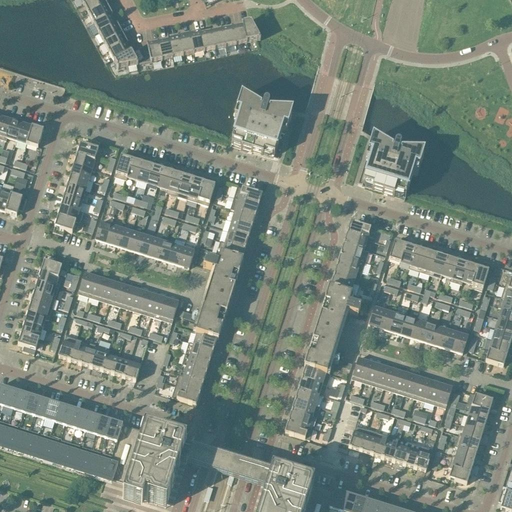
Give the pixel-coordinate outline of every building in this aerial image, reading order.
[(88,16),(107,6),(107,5),(106,6),(103,0),(95,0),(82,7),(83,7),(88,16),(87,16),(88,16)] [(112,16),(112,15),(111,15),(107,7),(107,6),(88,16),(88,17),(93,25),(92,25),(93,26),(112,16)] [(93,26),(98,35),(97,35),(98,35),(117,25),(117,24),(115,26),(110,17),(112,16),(93,26)] [(250,24),(249,24),(249,25),(243,26),(243,25),(242,26),(246,45),(247,45),(258,42),(258,43),(260,42),(259,41),(255,34),(255,33),(254,33),(250,25),(251,25),(250,24)] [(103,45),(122,35),(122,34),(121,34),(117,26),(117,25),(98,35),(98,36),(103,44),(103,45)] [(242,26),(241,26),(232,28),(231,28),(235,47),(236,47),(245,45),(246,45),(242,26)] [(231,28),(222,30),(221,30),(225,49),(235,47),(231,28)] [(221,30),(220,30),(211,32),(210,32),(214,51),(215,51),(224,49),(225,49),(221,30)] [(204,54),(199,32),(199,33),(189,35),(189,34),(193,56),(194,56),(194,55),(203,53),(203,54),(204,54)] [(210,32),(210,33),(200,34),(200,32),(199,32),(204,54),(204,53),(213,51),(214,52),(214,51),(210,32)] [(178,36),(182,58),(183,58),(183,57),(192,55),(192,56),(193,56),(189,34),(188,34),(188,35),(179,37),(179,36),(178,36)] [(108,54),(127,44),(122,35),(103,45),(104,45),(108,54)] [(172,60),(173,60),(172,59),(182,58),(178,36),(177,37),(178,37),(168,39),(168,38),(168,39),(172,60)] [(161,62),(162,62),(171,60),(172,60),(168,39),(167,39),(167,41),(158,43),(158,42),(157,43),(161,62)] [(151,64),(161,62),(157,43),(147,45),(151,64)] [(127,44),(108,54),(108,55),(109,55),(113,63),(113,64),(131,55),(130,54),(125,46),(128,45),(127,44)] [(151,64),(147,45),(146,45),(147,47),(131,55),(113,64),(114,64),(117,70),(116,70),(117,71),(118,71),(118,70),(126,69),(128,69),(128,68),(136,67),(137,67),(150,64),(151,64)] [(260,112),(261,110),(240,98),(236,113),(240,115),(232,140),(231,145),(241,148),(240,151),(247,154),(248,150),(252,151),(273,158),(275,153),(280,135),(285,136),(292,114),(268,113),(268,115),(267,114),(268,110),(268,108),(267,106),(265,106),(264,106),(263,108),(261,113),(260,112)] [(0,142),(5,144),(11,122),(1,119),(0,122),(0,142)] [(16,143),(22,126),(11,122),(5,144),(6,140),(16,143)] [(26,146),(32,129),(31,128),(31,129),(22,126),(16,143),(26,146)] [(32,129),(26,146),(37,150),(43,132),(32,129)] [(391,153),(392,151),(372,138),(365,161),(369,163),(363,181),(362,186),(384,192),(388,193),(386,197),(393,199),(395,195),(405,199),(406,194),(414,169),(419,170),(423,155),(400,154),(399,156),(398,155),(399,150),(399,149),(398,147),(397,147),(395,147),(394,149),(392,154),(391,153)] [(98,151),(99,145),(90,142),(89,148),(80,146),(76,156),(98,163),(101,152),(98,151)] [(95,173),(98,163),(76,156),(73,167),(95,173)] [(125,183),(131,162),(120,158),(114,179),(125,183)] [(136,183),(142,165),(131,162),(125,183),(126,180),(136,183)] [(146,186),(152,168),(142,165),(136,183),(146,186)] [(94,174),(95,173),(73,167),(70,177),(88,183),(91,173),(94,174)] [(157,189),(162,171),(152,168),(146,186),(157,189)] [(166,196),(173,174),(162,171),(157,189),(166,192),(165,195),(166,196)] [(176,199),(183,178),(173,174),(166,196),(176,199)] [(85,193),(88,183),(70,177),(67,187),(85,193)] [(187,202),(193,181),(183,178),(176,199),(177,199),(178,196),(187,198),(186,202),(187,202)] [(197,205),(203,184),(193,181),(187,202),(197,205)] [(203,184),(197,205),(208,209),(214,187),(203,184)] [(81,203),(85,193),(67,187),(64,198),(81,203)] [(233,200),(258,208),(261,197),(257,196),(257,195),(252,194),(237,189),(233,200)] [(5,215),(12,193),(2,190),(0,194),(0,212),(4,214),(5,215)] [(12,193),(5,215),(16,218),(18,212),(22,214),(26,201),(22,200),(23,197),(12,193)] [(78,214),(81,203),(64,198),(60,208),(78,214)] [(254,219),(258,208),(233,200),(230,211),(254,219)] [(75,224),(78,214),(60,208),(57,218),(75,224)] [(251,230),(254,219),(230,211),(229,212),(234,213),(231,224),(251,230)] [(72,235),(75,224),(57,218),(54,229),(52,235),(62,238),(64,232),(72,235)] [(105,245),(112,224),(111,224),(110,227),(100,224),(94,242),(105,245)] [(116,248),(122,227),(112,224),(105,245),(116,248)] [(248,241),(251,230),(231,224),(228,235),(248,241)] [(346,236),(366,242),(370,231),(359,227),(354,225),(354,226),(350,224),(346,236)] [(84,227),(82,232),(87,234),(86,235),(92,236),(94,230),(88,228),(84,227)] [(126,252),(131,234),(122,231),(123,228),(122,227),(116,248),(126,252)] [(136,255),(143,234),(142,234),(141,237),(131,234),(126,252),(136,255)] [(146,258),(153,237),(143,234),(136,255),(146,258)] [(244,252),(248,241),(228,235),(224,245),(220,244),(219,244),(244,252)] [(363,252),(366,242),(346,236),(343,247),(368,254),(363,252)] [(157,261),(162,244),(153,241),(154,237),(153,237),(146,258),(157,261)] [(399,265),(405,247),(394,243),(388,261),(399,265)] [(167,265),(173,247),(162,244),(157,261),(167,265)] [(241,262),(244,252),(219,244),(216,255),(242,263),(241,262)] [(177,268),(183,250),(173,247),(167,265),(177,268)] [(364,265),(368,254),(343,247),(340,257),(364,265)] [(408,271),(415,250),(405,247),(399,265),(409,268),(408,271)] [(183,250),(177,268),(188,271),(194,254),(183,250)] [(419,275),(425,253),(415,250),(408,271),(419,275)] [(429,278),(436,256),(425,253),(419,275),(429,278)] [(234,288),(242,263),(216,255),(219,256),(217,264),(205,261),(202,270),(211,273),(209,280),(201,306),(192,334),(195,335),(218,342),(226,314),(234,288)] [(439,281),(446,260),(436,256),(429,278),(439,281)] [(58,279),(61,268),(53,266),(55,260),(45,257),(43,263),(40,274),(61,280),(58,279)] [(361,276),(364,265),(340,257),(336,268),(361,276)] [(450,284),(456,263),(446,260),(439,281),(440,281),(441,278),(450,280),(449,284),(450,284)] [(460,287),(467,266),(456,263),(450,284),(460,287)] [(470,291),(477,269),(467,266),(460,287),(461,288),(462,284),(471,287),(470,290),(470,291)] [(358,287),(361,276),(336,268),(333,279),(358,287)] [(477,269),(470,291),(481,294),(488,273),(477,269)] [(58,291),(61,280),(40,274),(37,284),(58,291)] [(88,300),(95,279),(84,276),(77,297),(88,300)] [(99,303),(105,282),(95,279),(88,300),(99,303)] [(357,287),(358,287),(333,279),(330,290),(328,289),(328,290),(351,297),(351,296),(350,296),(353,286),(357,287)] [(109,306),(115,285),(105,282),(99,303),(109,306)] [(55,301),(58,291),(37,284),(33,294),(55,301)] [(119,310),(126,289),(115,285),(109,306),(119,310)] [(129,313),(136,292),(126,289),(119,310),(129,313)] [(348,305),(351,297),(328,290),(322,311),(313,337),(303,369),(330,377),(339,345),(347,319),(348,315),(357,318),(360,309),(348,305)] [(511,303),(511,292),(504,290),(501,300),(511,303)] [(140,316),(146,295),(136,292),(129,313),(140,316)] [(51,311),(55,301),(33,294),(30,305),(51,311)] [(150,319),(157,298),(146,295),(140,316),(150,319)] [(160,322),(167,301),(157,298),(150,319),(160,322)] [(511,314),(511,303),(501,300),(500,301),(504,302),(501,311),(511,314)] [(167,301),(160,322),(171,326),(178,305),(167,301)] [(48,322),(51,311),(30,305),(27,315),(48,322)] [(379,330),(384,313),(373,309),(368,327),(379,330)] [(511,326),(511,314),(501,311),(498,322),(511,326)] [(389,334),(395,316),(384,313),(379,330),(389,334)] [(48,322),(27,315),(24,325),(42,331),(45,321),(48,322)] [(399,337),(405,319),(395,316),(389,334),(399,337)] [(410,340),(415,322),(405,319),(399,337),(410,340)] [(420,343),(427,322),(426,322),(425,325),(415,322),(410,340),(420,343)] [(430,347),(437,325),(427,322),(420,343),(430,347)] [(511,337),(511,326),(498,322),(494,332),(511,337)] [(38,341),(42,331),(24,325),(21,336),(38,341)] [(440,350),(446,332),(437,329),(438,326),(437,325),(430,347),(440,350)] [(451,353),(457,332),(456,335),(446,332),(440,350),(451,353)] [(451,353),(462,356),(468,335),(457,332),(451,353)] [(509,348),(511,338),(511,337),(494,332),(491,342),(509,348)] [(217,343),(218,342),(195,335),(194,336),(196,336),(193,346),(188,345),(213,353),(216,342),(217,343)] [(35,352),(38,341),(21,336),(17,347),(35,352)] [(69,363),(76,341),(65,338),(61,351),(60,351),(59,356),(58,360),(69,363)] [(80,367),(87,345),(76,341),(69,363),(80,367)] [(506,358),(509,348),(491,342),(488,353),(506,358)] [(91,370),(97,348),(87,345),(80,367),(91,370)] [(209,364),(213,353),(188,345),(185,356),(209,364)] [(101,373),(108,351),(97,348),(91,370),(101,373)] [(112,377),(118,359),(108,356),(109,352),(108,351),(101,373),(112,377)] [(502,369),(506,358),(488,353),(485,363),(502,369)] [(206,375),(209,364),(185,356),(181,367),(206,375)] [(123,380),(129,363),(118,359),(112,377),(123,380)] [(362,385),(368,364),(357,361),(351,382),(362,385)] [(129,363),(123,380),(135,384),(138,375),(140,367),(129,363)] [(372,388),(379,367),(368,364),(362,385),(372,388)] [(203,386),(206,375),(181,367),(178,378),(203,386)] [(382,392),(389,371),(379,367),(372,388),(382,392)] [(326,388),(330,377),(303,369),(305,370),(301,380),(326,388)] [(393,395),(399,374),(389,371),(382,392),(393,395)] [(403,398),(409,377),(399,374),(393,395),(403,398)] [(413,401),(420,380),(409,377),(403,398),(413,401)] [(199,396),(203,386),(178,378),(174,389),(199,396)] [(323,399),(326,388),(301,380),(298,391),(323,399)] [(424,405),(430,383),(420,380),(413,401),(424,405)] [(434,408),(440,387),(430,383),(424,405),(434,408)] [(445,411),(451,390),(440,387),(434,408),(445,411)] [(122,427),(46,404),(0,389),(0,447),(103,479),(113,482),(120,485),(127,487),(122,503),(131,507),(141,510),(144,501),(147,502),(146,504),(160,509),(165,510),(177,471),(180,464),(181,460),(183,452),(185,447),(144,434),(122,427)] [(196,408),(199,396),(174,389),(171,400),(187,405),(192,407),(192,406),(196,408)] [(319,410),(323,399),(298,391),(295,402),(319,410)] [(471,408),(489,414),(492,403),(474,397),(471,408)] [(316,421),(319,410),(295,402),(291,413),(316,421)] [(466,407),(465,410),(470,412),(467,418),(485,424),(489,414),(471,408),(466,407)] [(313,432),(316,421),(291,413),(288,424),(313,432)] [(482,434),(485,424),(467,418),(464,429),(482,434)] [(309,443),(313,432),(288,424),(284,435),(288,436),(288,437),(293,438),(309,443)] [(359,454),(366,431),(355,428),(351,441),(350,441),(348,450),(359,454)] [(479,445),(482,434),(464,429),(461,438),(458,437),(458,438),(479,445)] [(366,431),(359,454),(370,457),(377,435),(376,435),(366,432),(366,431)] [(381,460),(388,438),(377,435),(370,457),(381,460)] [(392,464),(399,442),(388,438),(381,460),(392,464)] [(476,455),(479,445),(458,438),(454,448),(476,455)] [(410,445),(399,442),(392,464),(403,467),(410,445)] [(413,471),(420,448),(410,445),(403,467),(413,471)] [(271,474),(185,447),(183,452),(181,460),(267,487),(271,474)] [(428,465),(432,452),(420,448),(413,471),(416,471),(425,474),(426,470),(428,465)] [(472,465),(476,455),(454,448),(454,449),(458,450),(455,459),(451,458),(451,459),(472,465)] [(469,475),(472,465),(451,459),(448,469),(469,475)] [(466,486),(469,475),(448,469),(448,470),(451,471),(448,481),(466,486)] [(311,486),(301,483),(271,473),(271,474),(267,487),(266,491),(263,498),(258,511),(394,511),(391,511),(391,510),(390,510),(390,511),(388,510),(388,509),(388,510),(380,507),(378,507),(378,506),(377,507),(370,504),(370,503),(370,504),(367,503),(368,503),(367,503),(360,501),(360,500),(359,500),(359,501),(357,500),(357,499),(357,500),(349,498),(349,497),(349,498),(347,497),(347,496),(346,497),(337,494),(337,493),(337,494),(335,493),(335,492),(334,492),(334,493),(311,486)] [(502,511),(511,511),(511,509),(511,495),(501,492),(497,504),(501,506),(499,511),(502,511)]
